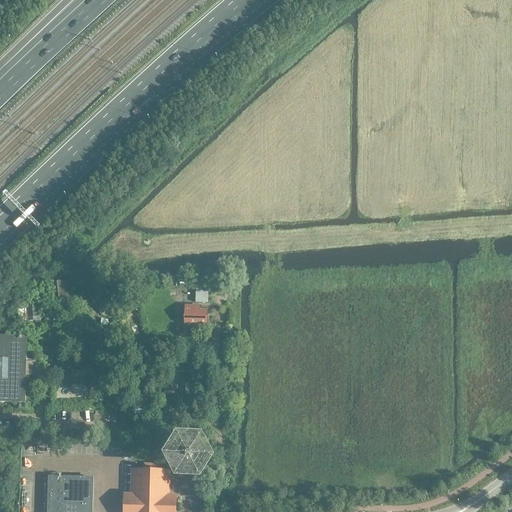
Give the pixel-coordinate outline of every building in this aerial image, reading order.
[(198,286),(197,302),(209,302),(210,286),(198,286)] [(27,321),(40,320),(39,301),(26,302),(27,321)] [(207,324),(207,312),(200,311),(200,307),(185,307),(185,323),(207,324)] [(35,376),(36,363),(26,363),(27,338),(0,337),(0,402),(25,404),(26,376),(35,376)] [(80,365),(80,369),(73,369),(73,376),(95,376),(95,364),(80,365)] [(164,380),(164,394),(179,394),(178,379),(164,380)] [(175,511),(176,497),(176,496),(169,496),(170,471),(169,471),(159,471),(159,463),(144,463),(144,471),(134,470),(133,470),(132,495),(125,495),(124,511),(175,511)] [(92,511),(93,478),(50,477),(48,511),(92,511)]
